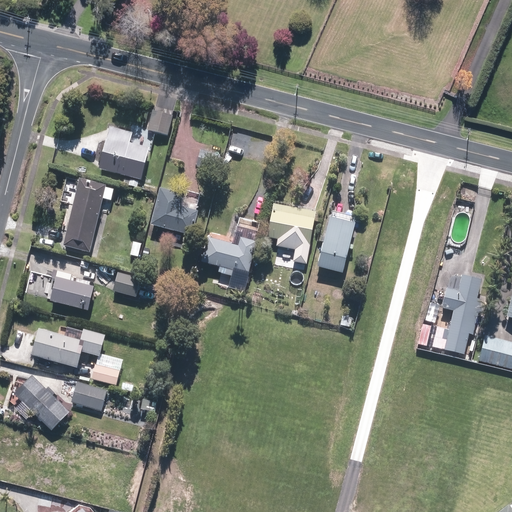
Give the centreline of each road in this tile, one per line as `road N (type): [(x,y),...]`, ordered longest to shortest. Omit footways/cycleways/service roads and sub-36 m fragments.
road 1 (track): [(347,511),(445,144),(507,0)]
road 2 (tertiary): [(511,161),(46,43)]
road 3 (residential): [(0,204),(46,43)]
